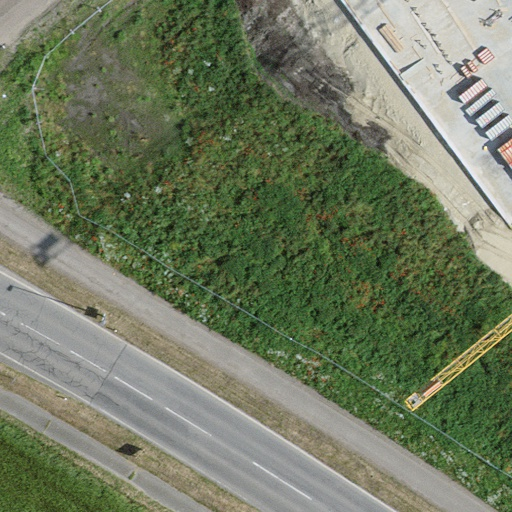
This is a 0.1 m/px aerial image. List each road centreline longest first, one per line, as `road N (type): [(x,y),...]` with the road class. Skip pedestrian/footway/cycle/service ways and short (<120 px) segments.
road 1 (track): [(0,228),(424,511)]
road 2 (primary): [(329,511),(0,313)]
road 3 (track): [(0,416),(162,511)]
